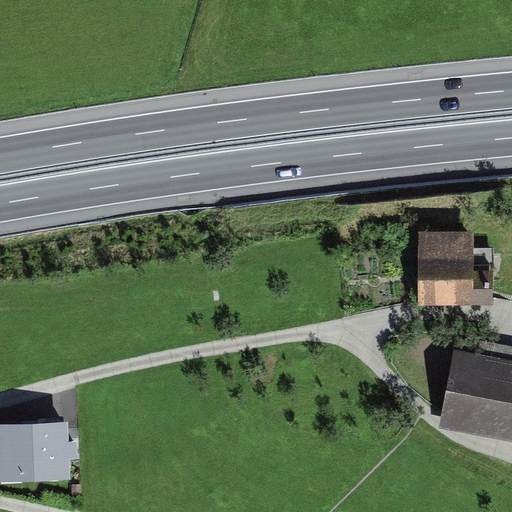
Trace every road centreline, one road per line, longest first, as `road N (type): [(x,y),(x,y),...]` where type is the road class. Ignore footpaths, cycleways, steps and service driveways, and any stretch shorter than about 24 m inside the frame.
road 1 (motorway): [(0,204),(511,137)]
road 2 (motorway): [(511,89),(0,155)]
